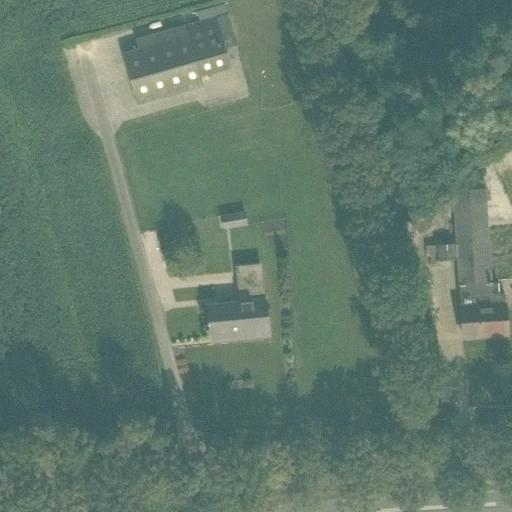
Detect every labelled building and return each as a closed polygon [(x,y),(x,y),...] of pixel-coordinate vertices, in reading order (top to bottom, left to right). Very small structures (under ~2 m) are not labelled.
[(187,35),(122,54),(136,104),(202,86),(199,77),(229,70),(224,52),(218,32),(218,30),(214,18),(185,26),(187,35)] [(230,27),(218,30),(218,32),(224,52),(236,48),(230,29),(230,27)] [(453,192),(455,226),(460,307),(459,307),(461,334),(485,333),(485,337),(506,336),(505,316),(503,295),(497,295),(498,285),(490,286),(483,191),(453,192)] [(245,212),(233,214),(236,228),(248,226),(245,212)] [(235,335),(235,340),(268,337),(266,317),(261,270),(236,273),(239,303),(207,306),(210,338),(235,335)]
